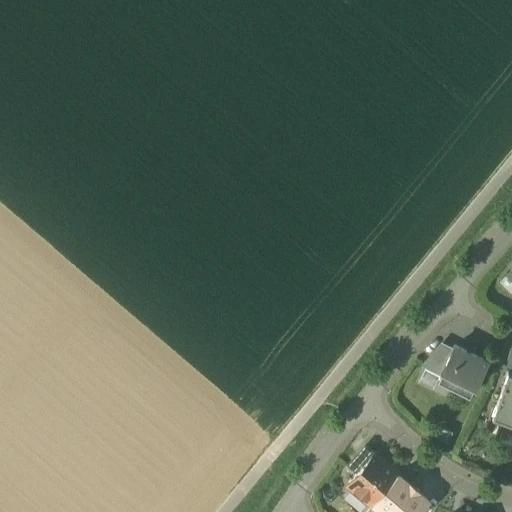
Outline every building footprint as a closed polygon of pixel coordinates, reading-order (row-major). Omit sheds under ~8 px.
[(430,359),(443,366),(453,346),(441,341),(428,356),(421,364),(425,365),(430,359)] [(436,379),(469,395),(477,378),(486,361),(453,345),(453,346),(443,366),(440,372),(436,379)] [(425,365),(440,372),(443,366),(430,359),(425,365)] [(491,417),(511,424),(511,373),(507,372),(491,417)] [(435,436),(446,442),(451,431),(440,425),(435,436)] [(366,443),(353,458),(361,465),(372,452),(374,450),(366,443)] [(347,481),(371,502),(372,501),(397,473),(372,452),(361,465),(356,471),(347,481)] [(347,464),(356,471),(361,465),(353,458),(347,464)] [(415,511),(427,499),(397,473),(372,501),(384,511),(415,511)] [(384,511),(372,501),(371,502),(364,510),(366,511),(384,511)]
